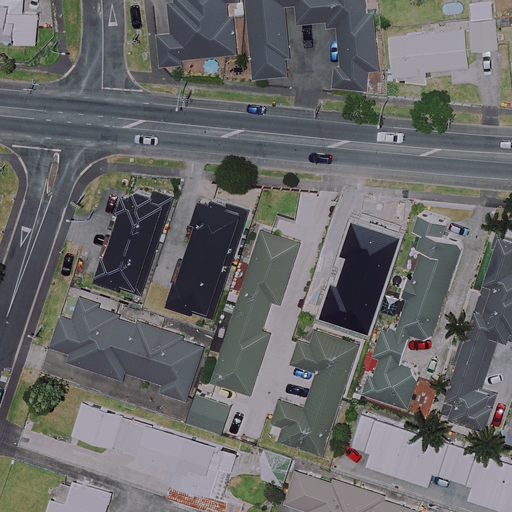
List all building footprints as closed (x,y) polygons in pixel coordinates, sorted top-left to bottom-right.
[(23,0),(0,0),(0,36),(17,38),(17,42),(38,43),(41,14),(23,12),(23,0)] [(241,0),(177,0),(168,1),(172,35),(158,37),(160,61),(238,54),(232,2),(242,1),(241,0)] [(367,14),(365,0),(248,0),(255,77),(292,74),(286,5),(296,4),(298,23),(335,21),(340,89),(382,85),(377,13),(367,14)] [(498,47),(495,0),(471,2),(475,49),(498,47)] [(470,65),(467,30),(392,36),(395,75),(427,73),(427,69),(470,65)] [(171,199),(130,187),(110,253),(107,252),(99,279),(143,293),(171,199)] [(248,210),(205,196),(196,223),(200,224),(173,305),(213,318),(248,210)] [(405,210),(378,202),(370,227),(397,235),(405,210)] [(447,223),(426,216),(414,253),(406,251),(401,266),(413,270),(405,294),(411,296),(400,329),(433,339),(463,244),(442,238),(447,223)] [(302,242),(263,229),(214,382),(252,394),(272,332),(264,329),(273,302),(281,305),(302,242)] [(511,236),(500,232),(488,265),(492,266),(456,367),(458,368),(443,411),(488,427),(500,393),(482,387),(500,336),(511,340),(511,236)] [(360,250),(331,241),(316,289),(372,306),(383,268),(357,260),(360,250)] [(209,343),(80,298),(71,324),(59,320),(50,345),(73,353),(70,360),(124,378),(127,370),(164,383),(161,390),(189,400),(209,343)] [(359,344),(305,326),(293,363),(319,372),(307,408),(281,399),(274,423),(286,427),(281,441),(324,455),(359,344)] [(409,335),(386,327),(377,353),(380,354),(367,393),(408,407),(419,373),(399,366),(409,335)] [(233,405),(195,392),(186,420),(224,432),(233,405)] [(240,449),(85,400),(75,433),(171,464),(166,479),(214,493),(222,467),(233,470),(240,449)] [(399,414),(388,411),(385,419),(364,412),(353,444),(373,451),(369,464),(430,484),(434,471),(474,484),(470,497),(511,511),(511,460),(397,423),(399,414)] [(333,479),(298,467),(286,502),(309,510),(308,511),(425,511),(396,502),(397,496),(335,474),(333,479)] [(107,511),(114,490),(76,477),(69,499),(54,495),(48,511),(107,511)]
